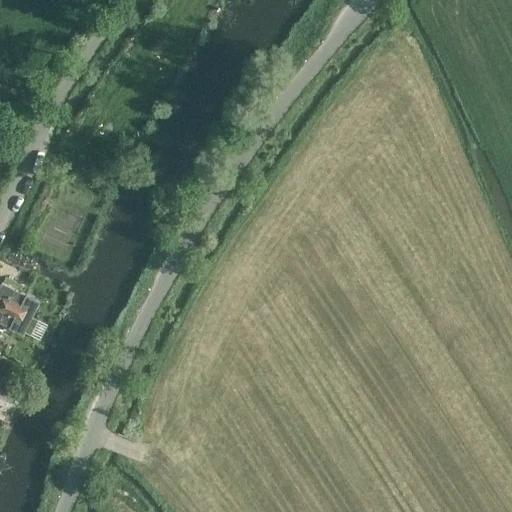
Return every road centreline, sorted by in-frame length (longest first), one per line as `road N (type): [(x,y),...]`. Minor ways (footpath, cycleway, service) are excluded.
road 1 (unclassified): [(64,511),(190,237),(239,162),(375,0)]
road 2 (unclassified): [(0,212),(63,90),(131,0)]
